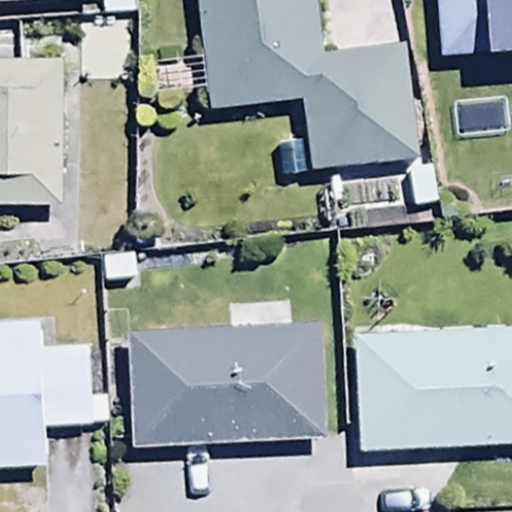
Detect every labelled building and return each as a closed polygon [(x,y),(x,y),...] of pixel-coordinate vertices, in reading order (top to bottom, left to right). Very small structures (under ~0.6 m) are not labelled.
[(0,0),(0,8),(118,2),(118,0),(0,0)] [(196,0),(205,116),(308,107),(314,179),(416,171),(406,49),(319,56),(314,0),(196,0)] [(511,0),(434,0),(438,66),(511,62),(511,0)] [(0,213),(61,213),(60,68),(0,67),(0,213)] [(37,328),(0,328),(0,477),(47,477),(46,433),(108,431),(107,400),(85,401),(84,349),(37,350),(37,328)] [(322,331),(126,336),(129,451),(325,446),(322,331)] [(511,332),(359,337),(363,456),(511,451),(511,332)]
